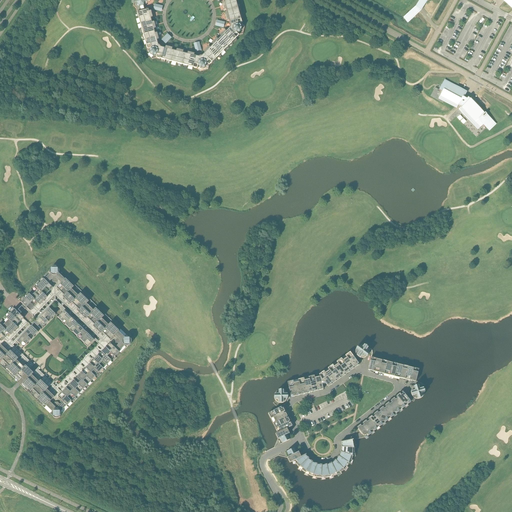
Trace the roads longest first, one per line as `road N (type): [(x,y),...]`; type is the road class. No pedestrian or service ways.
road 1 (residential): [(30,318),(5,342),(55,390),(100,344),(52,296)]
road 2 (residential): [(301,438),(288,411),(292,399),(327,390),(354,370),(400,384)]
road 3 (residential): [(400,384),(339,436),(327,460),(309,455),(301,438)]
